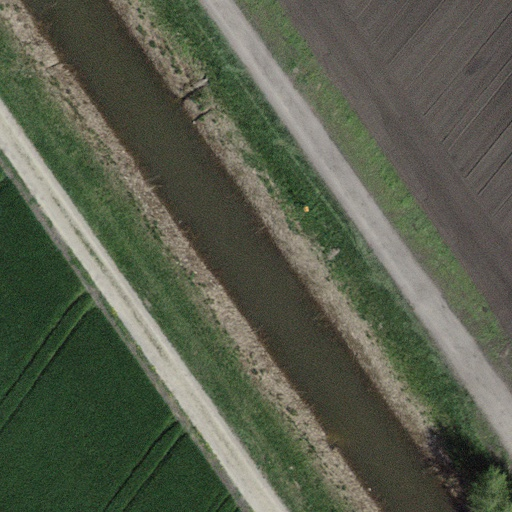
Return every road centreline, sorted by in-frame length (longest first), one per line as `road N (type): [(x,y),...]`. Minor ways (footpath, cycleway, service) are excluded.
road 1 (track): [(220,0),(503,411)]
road 2 (track): [(267,511),(0,134)]
